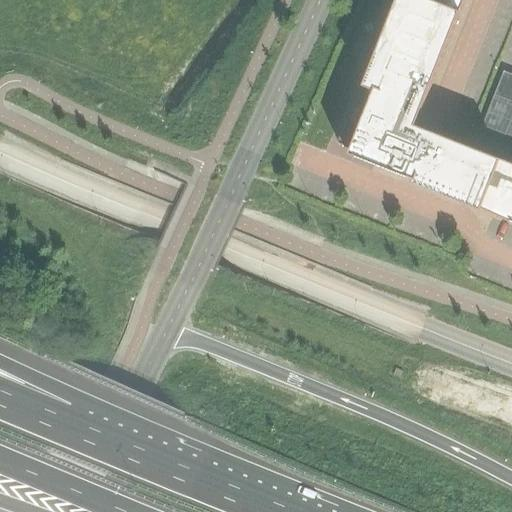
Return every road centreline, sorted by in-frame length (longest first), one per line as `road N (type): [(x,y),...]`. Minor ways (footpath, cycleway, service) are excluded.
road 1 (tertiary): [(511,364),(227,246)]
road 2 (trunk): [(274,511),(32,413)]
road 3 (tertiary): [(0,151),(227,246)]
road 4 (trunk): [(0,462),(120,511)]
